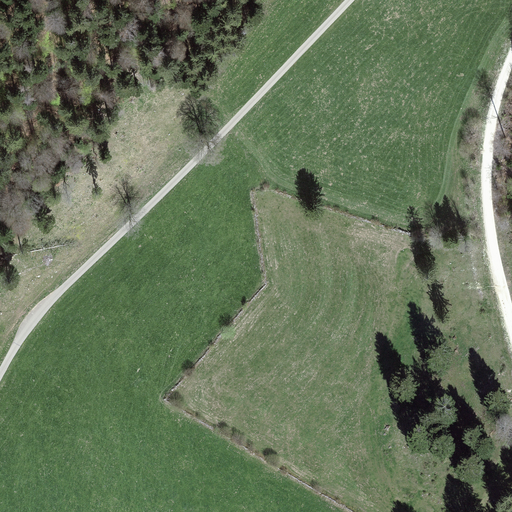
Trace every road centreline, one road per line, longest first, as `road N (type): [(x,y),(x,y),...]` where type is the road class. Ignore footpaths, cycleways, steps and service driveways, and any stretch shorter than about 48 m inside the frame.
road 1 (unclassified): [(350,0),(59,290),(0,374)]
road 2 (unclassified): [(511,59),(492,112),(485,179),(511,330)]
